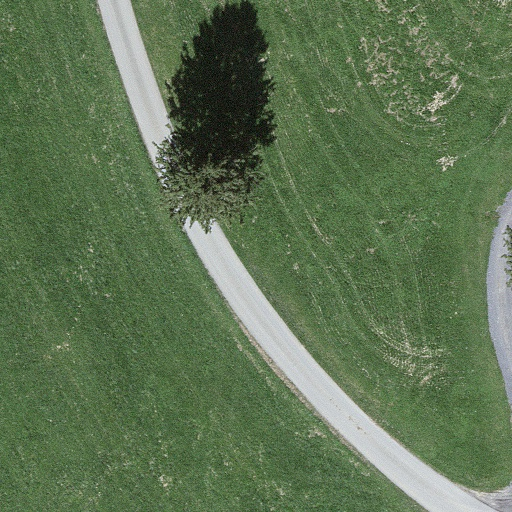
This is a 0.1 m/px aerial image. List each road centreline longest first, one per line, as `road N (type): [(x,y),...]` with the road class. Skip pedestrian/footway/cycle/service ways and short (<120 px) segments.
road 1 (unclassified): [(112,0),(174,173),(254,311),(418,481),(464,511)]
road 2 (track): [(511,226),(504,239),(511,362)]
